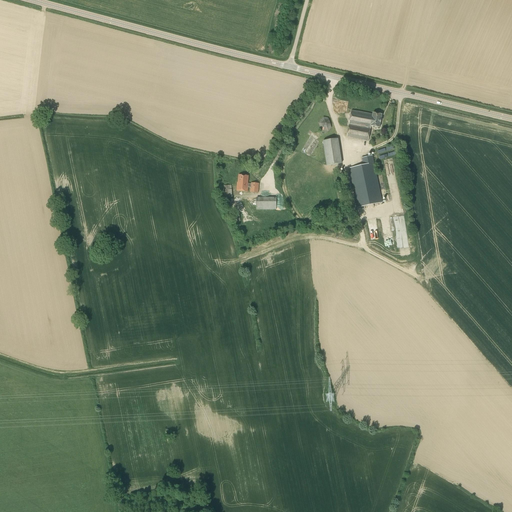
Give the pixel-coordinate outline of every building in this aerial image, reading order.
[(372,114),(352,111),(347,137),(368,141),(371,126),(379,128),(381,115),(373,113),(372,114)] [(327,133),(331,128),(328,118),(323,117),(318,123),(321,130),(321,132),(327,133)] [(326,166),(342,163),(338,139),(323,141),(326,166)] [(357,208),(382,203),(372,156),(362,158),(363,165),(349,168),(357,208)] [(247,183),(248,176),(239,175),(238,183),(237,183),(236,191),(247,192),(248,187),(251,187),(251,192),(258,193),(258,184),(252,184),(251,184),(248,184),(247,183)] [(224,198),(232,197),(231,185),(223,186),(224,198)] [(276,210),(276,198),(256,198),(256,210),(276,210)]
